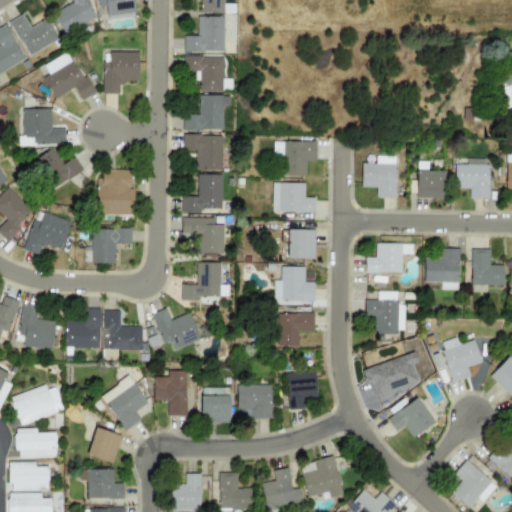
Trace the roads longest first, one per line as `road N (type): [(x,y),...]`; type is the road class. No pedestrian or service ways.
road 1 (residential): [(158,0),(153,283),(48,281),(0,267)]
road 2 (residential): [(342,144),(340,353),(348,414),(439,511)]
road 3 (residential): [(348,414),(283,435),(159,440),(159,511)]
road 4 (residential): [(511,228),(343,225)]
